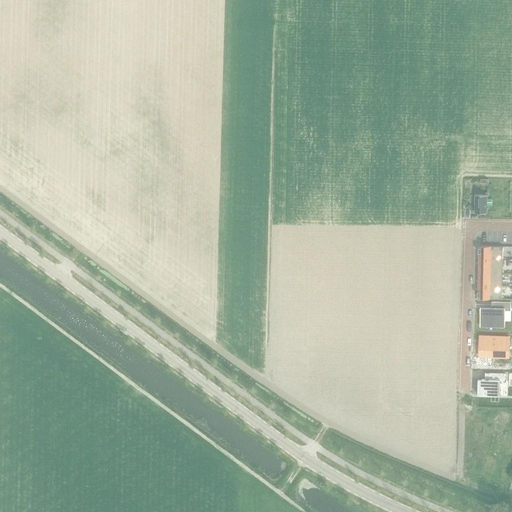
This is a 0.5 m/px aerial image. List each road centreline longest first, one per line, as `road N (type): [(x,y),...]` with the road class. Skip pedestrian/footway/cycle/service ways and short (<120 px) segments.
road 1 (secondary): [(404,511),(315,464),(0,228)]
road 2 (residential): [(511,227),(468,233),(464,394)]
